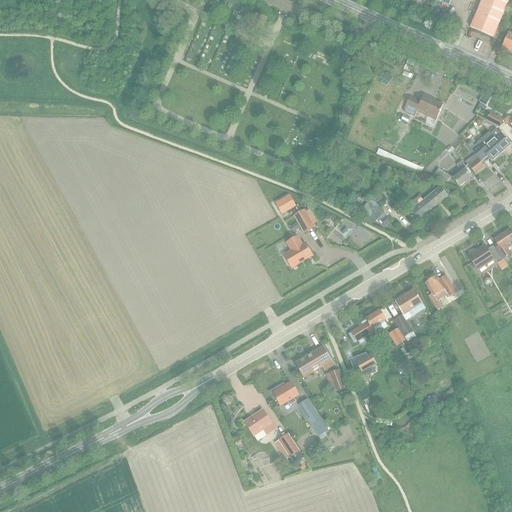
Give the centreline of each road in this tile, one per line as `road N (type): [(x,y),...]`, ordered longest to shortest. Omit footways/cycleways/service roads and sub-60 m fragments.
road 1 (secondary): [(197,386),(511,201)]
road 2 (secondary): [(511,79),(334,0)]
road 3 (secondary): [(0,489),(130,423)]
